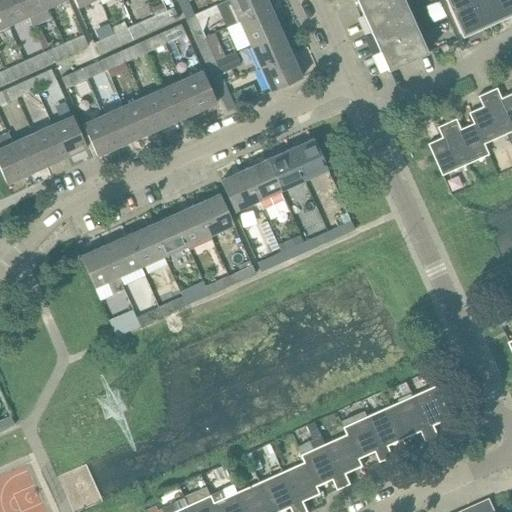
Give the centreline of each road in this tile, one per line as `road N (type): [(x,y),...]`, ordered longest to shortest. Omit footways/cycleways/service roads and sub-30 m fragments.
road 1 (residential): [(0,272),(46,227),(353,82)]
road 2 (residential): [(510,432),(363,105)]
road 3 (residential): [(363,105),(511,39)]
road 4 (residential): [(378,511),(511,451)]
